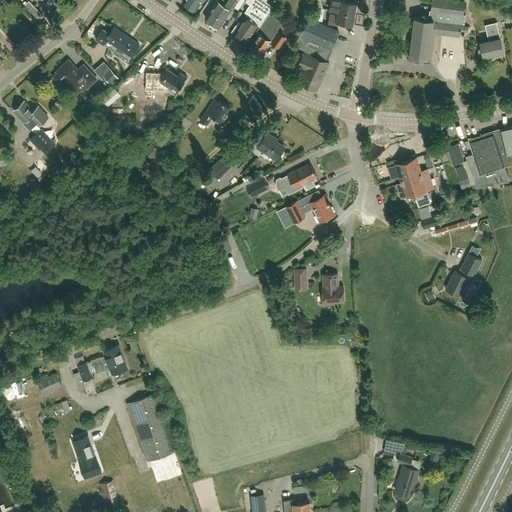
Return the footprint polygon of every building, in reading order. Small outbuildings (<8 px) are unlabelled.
[(183,0),(182,2),(195,11),(201,2),(202,3),(204,0),(183,0)] [(227,0),(217,0),(205,18),(213,23),(217,16),(227,0)] [(227,0),(217,16),(213,23),(219,28),(238,0),(227,0)] [(259,26),(273,7),(263,0),(253,0),(245,12),(248,14),(241,23),(232,36),(244,44),(257,25),(259,26)] [(246,0),(240,0),(236,5),(244,11),(250,3),(246,0)] [(330,10),(355,14),(357,4),(341,0),(340,1),(337,0),(332,0),(331,5),(330,10)] [(423,14),(420,16),(420,18),(414,17),(412,17),(407,55),(409,56),(414,57),(414,60),(423,61),(423,58),(428,59),(428,58),(431,59),(434,33),(460,37),(460,31),(467,32),(468,27),(461,26),(461,24),(464,24),(465,15),(463,15),(464,2),(452,0),(432,0),(431,11),(429,11),(429,18),(428,18),(428,17),(426,14),(423,14)] [(24,7),(39,21),(44,16),(29,2),(24,7)] [(337,16),(330,14),(328,24),(336,25),(337,22),(352,25),(355,14),(338,12),(337,16)] [(267,48),(271,43),(278,48),(285,37),(276,31),(282,23),(270,14),(260,27),(263,29),(250,48),(255,52),(256,51),(261,54),(266,48),(267,48)] [(332,50),(330,49),(331,49),(338,31),(310,18),(299,35),(294,45),(304,50),(297,66),(303,69),(298,82),(317,90),(329,62),(327,62),(332,50)] [(483,56),(503,52),(496,22),(485,25),(487,36),(491,36),(492,40),(480,42),(481,48),(479,49),(478,51),(479,55),(481,56),(483,56)] [(107,40),(124,52),(123,53),(130,58),(131,56),(132,56),(131,56),(139,45),(131,39),(130,41),(127,39),(128,37),(114,27),(114,28),(110,34),(102,29),(96,39),(103,44),(107,40)] [(85,85),(87,87),(96,79),(85,67),(80,72),(71,63),(66,63),(59,69),(60,70),(53,77),(61,85),(65,81),(74,90),(80,91),(85,85)] [(102,74),(110,84),(118,78),(109,67),(102,74)] [(175,95),(187,77),(180,72),(178,76),(168,70),(164,75),(162,73),(146,73),(146,79),(161,80),(160,81),(170,87),(168,90),(175,95)] [(117,89),(107,101),(112,105),(122,94),(117,89)] [(224,125),(230,116),(226,113),(230,107),(220,100),(217,104),(213,101),(200,121),(206,125),(212,117),(224,125)] [(39,108),(34,112),(30,107),(29,108),(24,101),(14,110),(24,122),(23,123),(30,130),(37,123),(39,125),(48,117),(39,108)] [(116,133),(122,124),(116,120),(110,129),(116,133)] [(511,164),(511,159),(510,153),(511,152),(511,127),(500,130),(501,133),(494,135),(504,167),(511,164)] [(55,144),(42,129),(30,139),(39,150),(41,148),(45,153),(55,144)] [(114,135),(108,132),(105,137),(110,140),(114,135)] [(276,160),(285,146),(273,139),(275,137),(267,132),(257,147),(276,160)] [(469,141),(473,154),(465,156),(467,161),(476,184),(478,188),(509,181),(504,167),(494,135),(494,132),(469,140),(469,141)] [(152,159),(167,146),(158,137),(144,149),(152,159)] [(455,163),(464,160),(458,143),(450,146),(447,147),(453,164),(455,163)] [(229,163),(223,157),(222,156),(207,171),(209,172),(207,174),(213,180),(215,179),(216,181),(232,166),(229,163)] [(400,177),(420,171),(416,157),(396,163),(400,177)] [(462,189),(471,186),(476,184),(467,161),(464,162),(464,160),(455,163),(456,167),(463,164),(468,178),(459,181),(462,189)] [(303,183),(316,176),(310,164),(301,168),(301,167),(296,170),(287,174),(288,175),(281,178),(280,177),(277,179),(276,185),(278,189),(284,186),(288,194),(304,186),(303,183)] [(427,169),(420,171),(400,177),(401,181),(410,178),(415,193),(426,190),(433,187),(427,169)] [(199,180),(205,187),(212,181),(207,174),(199,180)] [(268,188),(263,178),(246,186),(251,196),(268,188)] [(410,178),(401,181),(402,183),(397,184),(401,198),(408,196),(408,198),(415,196),(419,206),(430,202),(426,190),(415,193),(410,178)] [(320,222),(334,214),(329,203),(330,202),(326,194),(311,201),(308,195),(285,207),(294,223),(305,217),(303,213),(313,208),(320,222)] [(439,213),(420,219),(423,229),(442,223),(439,213)] [(469,253),(459,273),(455,271),(446,289),(459,296),(467,280),(470,282),(482,260),(469,253)] [(294,269),(295,283),(295,289),(307,288),(307,282),(306,268),(294,269)] [(338,283),(338,279),(338,274),(323,274),(323,287),(322,287),(323,305),(333,304),(333,302),(344,301),(343,286),(338,287),(337,283),(338,283)] [(432,289),(424,292),(429,301),(436,298),(432,289)] [(110,368),(112,374),(127,368),(119,345),(103,351),(105,356),(101,357),(101,356),(91,360),(91,361),(87,362),(85,362),(77,365),(80,371),(83,380),(91,377),(93,377),(91,373),(95,371),(96,373),(106,369),(110,368)] [(44,394),(62,386),(56,373),(38,381),(44,394)] [(148,460),(174,450),(154,394),(128,403),(148,460)] [(65,412),(70,410),(66,400),(62,402),(65,412)] [(95,456),(87,435),(73,440),(80,461),(79,461),(85,478),(101,472),(95,455),(95,456)] [(406,452),(407,443),(396,441),(395,451),(406,452)] [(410,495),(419,471),(409,467),(412,458),(400,454),(398,462),(404,464),(395,490),(410,495)] [(308,482),(310,488),(322,483),(318,471),(301,477),(304,483),(308,482)] [(135,481),(139,491),(144,489),(140,479),(135,481)] [(99,484),(106,507),(119,504),(112,481),(99,484)] [(265,511),(263,494),(250,495),(252,511),(265,511)] [(285,511),(310,511),(309,502),(293,504),(293,500),(284,501),(285,511)]
